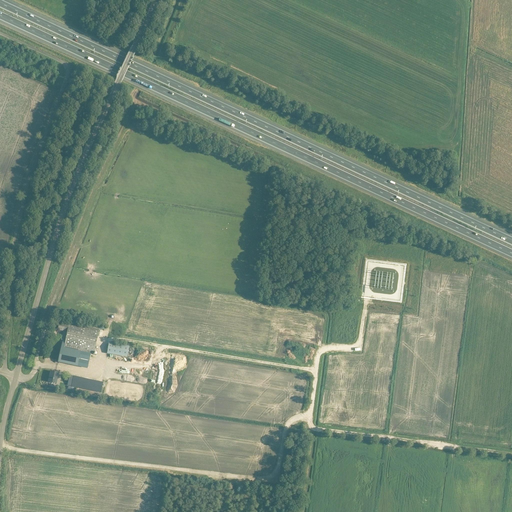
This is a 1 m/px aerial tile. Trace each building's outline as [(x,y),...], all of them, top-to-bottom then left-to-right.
[(68,332),(70,323),(60,321),(58,330),(68,332)] [(62,343),(58,362),(78,366),(81,352),(64,348),(77,350),(94,354),(99,330),(70,323),(68,332),(65,343),(62,343)] [(107,353),(127,357),(129,346),(109,343),(107,353)] [(49,382),(56,383),(59,373),(51,372),(49,382)] [(70,375),(67,385),(75,387),(76,384),(72,383),(73,376),(70,375)] [(85,378),(73,376),(72,383),(76,384),(75,387),(82,389),(85,378)] [(85,378),(82,389),(93,391),(94,388),(86,386),(88,379),(85,378)] [(99,382),(88,379),(86,386),(94,388),(93,391),(97,392),(99,382)]
